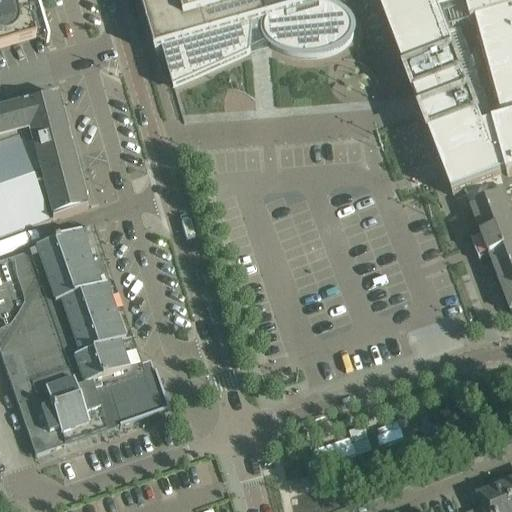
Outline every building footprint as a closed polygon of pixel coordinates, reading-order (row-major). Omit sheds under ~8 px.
[(0,0),(0,45),(41,30),(32,0),(0,0)] [(148,0),(149,2),(149,4),(150,5),(163,51),(164,55),(175,90),(251,55),(271,47),(272,47),(275,50),(280,53),(285,55),(290,57),(296,59),(301,60),(307,60),(312,60),(318,60),(323,59),(328,58),(334,56),(339,53),(344,51),(345,50),(346,48),(348,47),(349,46),(350,44),(351,43),(352,41),(353,39),(353,37),(353,36),(354,34),(354,32),(353,30),(353,28),(353,27),(352,25),(351,23),(350,22),(349,20),(348,19),(347,17),(346,16),(344,15),(343,14),(341,13),(339,13),(337,12),(336,12),(334,12),(339,5),(347,3),(346,0),(148,0)] [(511,0),(378,0),(454,199),(465,194),(469,205),(470,205),(472,210),(511,194),(511,0)] [(0,241),(87,211),(87,210),(85,210),(56,98),(58,98),(57,96),(0,111),(0,241)] [(490,258),(495,271),(511,264),(511,194),(472,210),(483,239),(474,242),(473,241),(472,241),(480,263),(481,263),(481,262),(490,258)] [(157,416),(93,231),(35,251),(36,253),(0,265),(0,357),(35,459),(82,442),(78,432),(88,429),(92,439),(157,416)] [(511,264),(495,271),(511,315),(511,314),(511,264)] [(480,511),(477,511),(511,511),(511,505),(505,488),(479,499),(480,502),(477,504),(480,511)]
